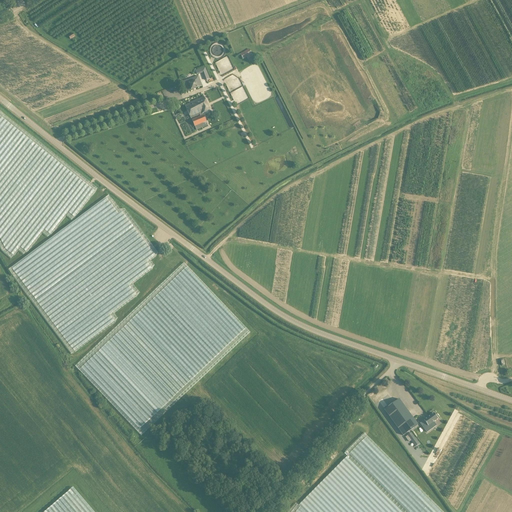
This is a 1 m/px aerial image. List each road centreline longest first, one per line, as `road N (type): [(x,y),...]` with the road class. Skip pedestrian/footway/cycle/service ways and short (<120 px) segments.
road 1 (tertiary): [(48,143),(277,317),(397,361)]
road 2 (unclassified): [(275,511),(397,361)]
road 3 (unclassified): [(48,143),(220,82)]
